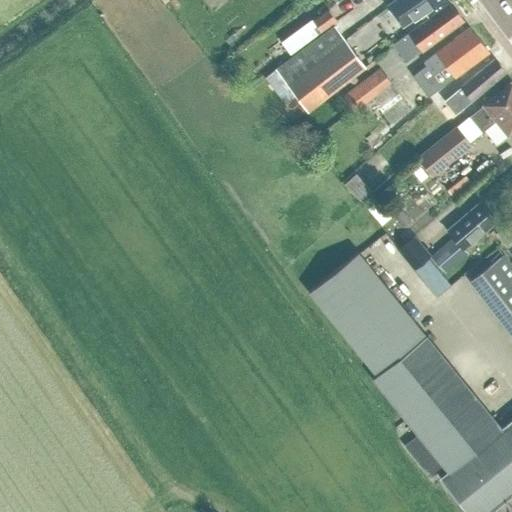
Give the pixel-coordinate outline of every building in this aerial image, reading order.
[(393,0),(387,5),(390,9),(403,26),(424,9),(428,15),(447,0),(393,0)] [(449,1),(407,32),(420,49),(462,19),(449,1)] [(321,34),(332,25),(337,22),(326,8),(311,19),(321,34)] [(332,25),(321,34),(275,68),(306,109),(317,100),(325,94),(363,66),(332,25)] [(425,64),(412,74),(427,95),(431,93),(441,85),(487,51),(468,26),(422,60),(425,64)] [(289,53),(305,42),(296,30),(280,41),(289,53)] [(459,85),(442,99),(453,113),(470,99),(504,71),(493,58),(459,85)] [(365,77),(341,95),(352,109),(376,91),(365,77)] [(482,104),(468,116),(480,131),(494,120),(506,134),(511,129),(511,83),(510,81),(482,104)] [(370,97),(361,104),(368,113),(377,106),(389,122),(408,108),(389,83),(370,97)] [(471,145),(455,125),(415,156),(431,176),(471,145)] [(454,211),(443,194),(421,208),(437,232),(449,224),(445,217),(454,211)] [(452,236),(429,256),(443,272),(467,251),(463,247),(495,220),(479,201),(446,229),(452,236)] [(387,212),(383,206),(372,214),(381,224),(394,214),(390,209),(387,212)] [(504,245),(511,238),(511,218),(495,232),(504,245)] [(420,246),(406,258),(404,260),(412,269),(428,255),(420,246)] [(376,374),(424,335),(357,251),(308,291),(376,374)] [(511,266),(502,254),(469,279),(511,336),(511,266)] [(424,335),(376,374),(372,378),(447,470),(440,476),(468,511),(486,511),(511,491),(511,418),(500,428),(425,335),(424,335)]
